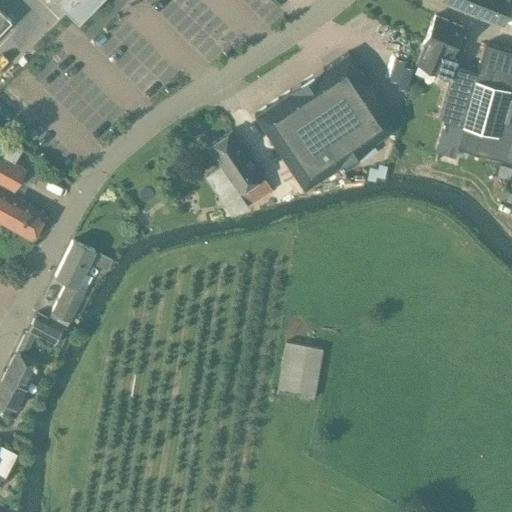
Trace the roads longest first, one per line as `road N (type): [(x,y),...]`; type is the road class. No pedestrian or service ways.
road 1 (unclassified): [(0,345),(88,180),(138,134),(337,0)]
road 2 (unknown): [(138,134),(50,40)]
road 3 (unknown): [(88,180),(0,87)]
road 4 (unknown): [(193,96),(109,8)]
